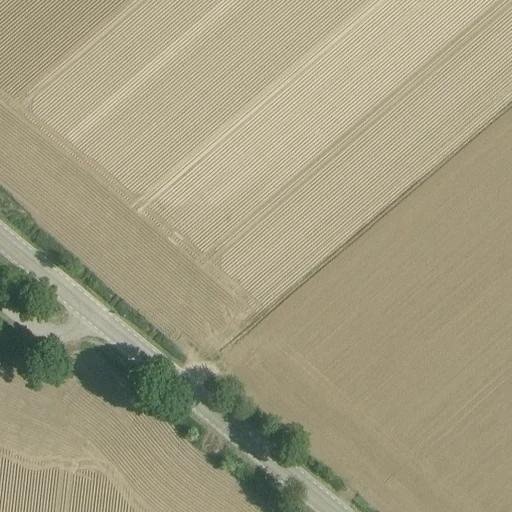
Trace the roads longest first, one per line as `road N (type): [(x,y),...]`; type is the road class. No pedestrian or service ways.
road 1 (unclassified): [(98,318),(332,511)]
road 2 (unclassified): [(0,237),(98,318)]
